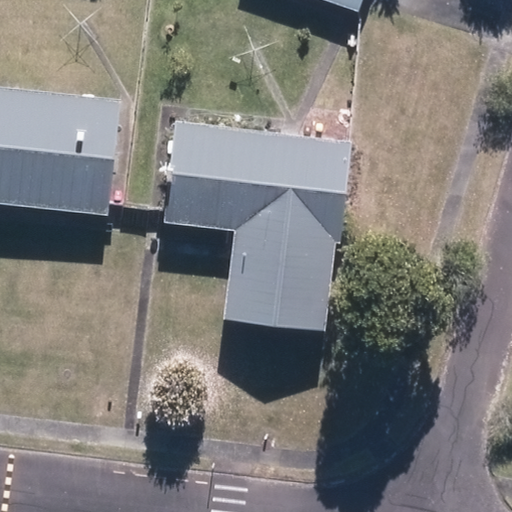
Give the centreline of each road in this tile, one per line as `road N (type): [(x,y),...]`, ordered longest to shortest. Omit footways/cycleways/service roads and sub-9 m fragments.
road 1 (residential): [(422,511),(511,233)]
road 2 (residential): [(131,511),(0,496)]
